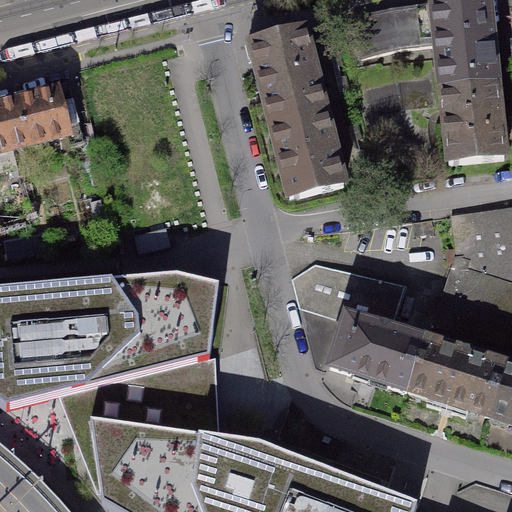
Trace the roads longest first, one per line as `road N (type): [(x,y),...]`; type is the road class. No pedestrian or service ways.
road 1 (residential): [(263,230),(298,367),(324,412),(511,479)]
road 2 (residential): [(263,230),(511,192)]
road 3 (residential): [(204,0),(263,230)]
road 4 (primary): [(0,39),(154,0)]
